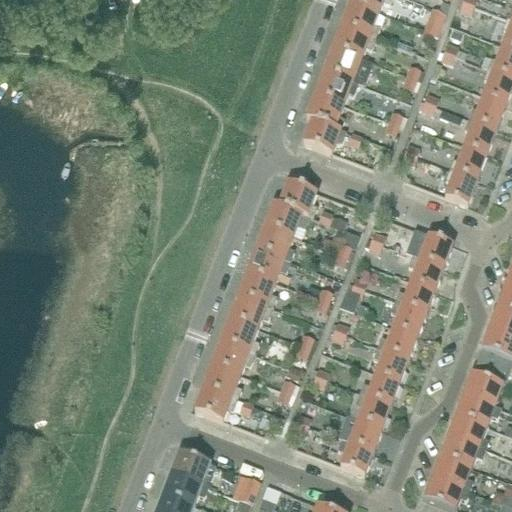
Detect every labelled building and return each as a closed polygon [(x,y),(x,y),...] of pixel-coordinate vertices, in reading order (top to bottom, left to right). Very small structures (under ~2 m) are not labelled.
[(389,10),(392,0),(353,0),(350,9),(379,20),(383,8),(389,10)] [(463,9),(474,14),(477,5),(466,1),(463,9)] [(439,17),(446,19),(450,10),(442,7),(439,17)] [(375,31),(379,20),(350,9),(342,32),(376,44),(380,33),(375,31)] [(472,20),(474,14),(463,9),(460,16),(472,20)] [(443,29),(446,19),(439,17),(435,26),(443,29)] [(511,55),(511,28),(507,26),(503,36),(508,38),(503,52),(511,55)] [(424,37),(438,43),(442,33),(439,32),(439,31),(428,27),(424,37)] [(371,56),(376,44),(342,32),(333,55),(361,66),(366,54),(371,56)] [(462,49),(465,40),(453,36),(450,45),(462,49)] [(430,65),(438,43),(424,37),(416,59),(430,65)] [(444,58),(456,63),(458,56),(447,51),(444,58)] [(511,84),(511,55),(503,52),(497,67),(491,65),(488,75),(511,84)] [(353,89),(361,66),(333,55),(324,78),(353,89)] [(453,70),(456,63),(444,58),(441,66),(453,70)] [(468,61),(460,58),(457,64),(465,67),(468,61)] [(437,84),(442,71),(435,68),(431,82),(437,84)] [(408,83),(416,87),(420,76),(411,73),(408,83)] [(506,111),(511,95),(511,84),(488,75),(484,84),(490,87),(484,102),(506,111)] [(358,91),(353,89),(324,78),(315,100),(344,112),(348,100),(354,102),(358,91)] [(444,78),(441,93),(465,99),(469,84),(444,78)] [(412,96),(416,87),(408,83),(404,93),(412,96)] [(339,123),(344,112),(315,100),(306,124),(312,126),(341,137),(341,136),(345,125),(339,123)] [(425,109),(436,113),(439,106),(428,102),(425,109)] [(496,136),(506,111),(484,102),(478,118),(472,116),(468,126),(496,136)] [(434,121),(436,113),(425,109),(422,116),(434,121)] [(463,124),(443,116),(440,124),(460,132),(463,124)] [(395,143),(401,126),(392,123),(386,139),(395,143)] [(341,136),(341,137),(312,126),(303,149),(332,160),(337,148),(342,150),(347,138),(341,136)] [(487,161),(496,136),(468,126),(465,136),(470,138),(464,153),(487,161)] [(435,141),(437,135),(429,132),(427,138),(435,141)] [(358,154),(362,144),(352,141),(349,150),(358,154)] [(406,159),(417,164),(420,156),(408,152),(406,159)] [(477,186),(487,161),(464,153),(459,168),(453,166),(449,176),(477,186)] [(414,171),(417,164),(406,159),(403,166),(414,171)] [(467,212),(477,186),(449,176),(446,186),(451,188),(445,204),(448,205),(448,206),(453,208),(454,207),(467,212)] [(312,212),(317,199),(288,188),(280,211),(303,220),(302,221),(308,223),(314,226),(318,214),(312,212)] [(433,197),(435,193),(424,188),(422,193),(433,197)] [(280,211),(276,210),(274,209),(265,232),(294,243),(299,231),(304,234),(308,223),(302,221),(303,220),(280,211)] [(330,231),(330,230),(333,222),(323,218),(319,227),(330,231)] [(338,234),(343,236),(347,228),(333,222),(330,230),(338,234)] [(289,255),(294,243),(265,232),(256,255),(291,269),(295,257),(289,255)] [(348,238),(343,236),(338,234),(332,248),(326,246),(322,254),(338,261),(348,238)] [(338,261),(351,266),(361,243),(348,238),(338,261)] [(368,245),(383,251),(386,244),(374,239),(372,245),(368,244),(368,245)] [(444,275),(453,251),(429,241),(424,254),(419,252),(415,263),(444,275)] [(381,259),(383,251),(368,245),(365,252),(381,259)] [(286,280),(291,269),(256,255),(247,279),(276,290),(281,278),(286,280)] [(347,275),(351,266),(338,261),(334,270),(347,275)] [(435,297),(444,275),(415,263),(410,275),(416,277),(411,288),(435,297)] [(272,301),(276,290),(247,279),(239,302),(273,315),(277,304),(272,301)] [(353,292),(365,297),(367,289),(356,285),(353,292)] [(384,309),(389,295),(373,288),(367,303),(384,309)] [(426,320),(435,297),(411,288),(407,300),(401,298),(397,309),(426,320)] [(362,304),(365,297),(353,292),(350,300),(362,304)] [(511,295),(505,293),(497,313),(511,318),(511,295)] [(320,306),(332,311),(337,301),(324,296),(320,306)] [(269,326),(273,315),(239,302),(230,325),(259,336),(263,324),(269,326)] [(329,321),(332,311),(320,306),(316,316),(329,321)] [(417,344),(426,320),(397,309),(393,321),(398,323),(394,335),(417,344)] [(370,315),(361,312),(357,322),(366,325),(370,315)] [(511,318),(497,313),(489,334),(511,342),(511,318)] [(254,347),(259,336),(230,325),(221,347),(256,360),(260,349),(254,347)] [(330,336),(346,342),(350,333),(338,329),(335,336),(331,335),(330,336)] [(511,342),(489,334),(481,355),(484,356),(511,366),(511,342)] [(409,366),(417,344),(394,335),(389,346),(384,344),(379,355),(409,366)] [(343,350),(346,342),(330,336),(328,342),(332,344),(332,346),(343,350)] [(301,352),(314,357),(318,347),(305,342),(301,352)] [(251,372),(256,360),(221,347),(212,370),(241,382),(246,370),(251,372)] [(310,366),(314,357),(301,352),(297,361),(310,366)] [(400,390),(409,366),(379,355),(375,366),(381,368),(376,381),(400,390)] [(504,392),(511,370),(511,366),(484,356),(476,375),(482,377),(480,382),(472,379),(504,392)] [(237,393),(241,382),(212,370),(203,393),(238,407),(242,395),(237,393)] [(298,386),(301,378),(290,374),(287,381),(298,386)] [(311,382),(327,388),(330,379),(319,374),(318,377),(313,375),(311,382)] [(347,402),(353,388),(336,379),(329,394),(347,402)] [(464,401),(496,413),(504,392),(472,379),(464,401)] [(391,412),(400,390),(376,381),(372,392),(366,390),(362,401),(391,412)] [(324,397),(327,388),(311,382),(308,388),(313,389),(312,392),(324,397)] [(282,397),(291,401),(291,400),(295,402),(299,392),(286,387),(282,397)] [(234,418),(238,407),(203,393),(194,417),(223,428),(228,416),(234,418)] [(287,411),(291,401),(282,397),(278,407),(287,411)] [(382,435),(391,412),(362,401),(357,412),(363,415),(358,426),(382,435)] [(497,427),(501,415),(496,413),(464,401),(456,422),(488,434),(491,425),(497,427)] [(250,421),(254,413),(243,409),(240,417),(250,421)] [(264,417),(255,414),(252,422),(261,425),(264,417)] [(292,427),(309,434),(311,427),(295,421),(292,427)] [(283,432),(285,426),(273,422),(271,428),(283,432)] [(484,443),(488,434),(456,422),(448,442),(485,456),(490,445),(484,443)] [(373,458),(382,435),(358,426),(354,438),(348,436),(344,447),(373,458)] [(306,441),(309,434),(292,427),(289,434),(306,441)] [(481,468),(485,456),(448,442),(440,462),(472,475),(476,465),(481,468)] [(364,482),(373,458),(344,447),(340,458),(345,461),(340,473),(364,482)] [(206,483),(211,470),(179,458),(171,480),(208,494),(212,485),(206,483)] [(468,484),(472,475),(440,462),(432,483),(470,498),(474,486),(468,484)] [(205,504),(208,494),(171,480),(163,500),(193,511),(195,511),(199,502),(205,504)] [(465,509),(470,498),(432,483),(424,504),(443,511),(457,511),(460,507),(465,509)] [(239,506),(252,510),(256,502),(242,497),(239,505),(239,506)] [(193,511),(163,500),(158,511),(193,511)] [(502,510),(508,511),(511,511),(511,503),(505,501),(502,510)]
